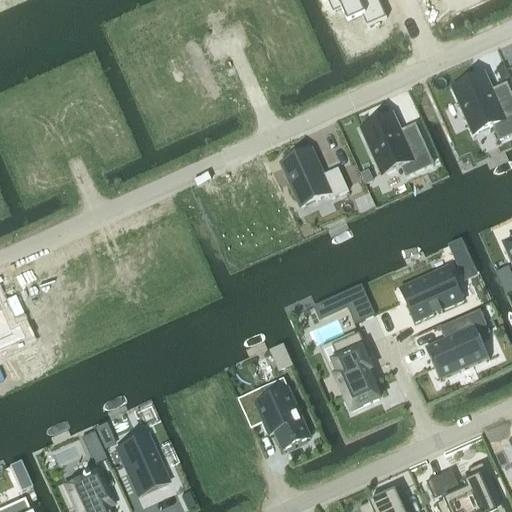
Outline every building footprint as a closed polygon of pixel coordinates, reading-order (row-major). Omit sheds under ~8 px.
[(325,0),(333,16),(342,12),(348,25),(362,19),(367,29),(387,20),(384,15),(377,0),(325,0)] [(194,1),(136,26),(152,63),(190,46),(187,39),(207,30),(194,1)] [(276,7),(250,19),(253,24),(251,25),(271,70),(301,56),(298,50),(312,44),(295,6),(279,13),(276,7)] [(191,65),(159,79),(168,100),(180,95),(189,117),(235,97),(223,71),(210,77),(207,72),(196,77),(191,65)] [(484,76),(452,91),(473,138),(493,129),(500,144),(511,138),(511,99),(507,88),(492,94),(484,76)] [(101,95),(74,108),(95,155),(122,143),(101,95)] [(9,147),(2,150),(16,182),(23,179),(29,192),(53,181),(44,160),(46,159),(40,147),(58,139),(40,99),(39,100),(45,113),(6,130),(12,143),(8,145),(9,147)] [(392,116),(360,130),(381,177),(401,169),(405,178),(432,166),(414,127),(400,133),(392,116)] [(312,153),(281,167),(301,210),(329,198),(331,202),(349,194),(338,172),(323,179),(312,153)] [(212,197),(206,199),(224,240),(242,231),(245,238),(270,227),(277,241),(276,242),(280,251),(295,244),(295,246),(300,244),(275,189),(267,192),(268,194),(257,199),(250,183),(234,190),(232,186),(227,188),(227,189),(226,189),(226,190),(225,190),(225,191),(225,192),(225,193),(213,198),(212,197)] [(171,215),(140,229),(158,268),(187,255),(177,233),(179,232),(171,215)] [(461,242),(448,248),(461,277),(474,272),(461,242)] [(105,247),(76,260),(95,303),(111,296),(114,303),(136,294),(122,263),(114,267),(105,247)] [(448,271),(400,292),(415,325),(433,317),(442,313),(463,304),(448,271)] [(24,301),(22,302),(36,332),(82,312),(64,273),(63,274),(64,276),(54,281),(52,278),(51,278),(51,279),(43,283),(40,278),(25,285),(32,300),(25,303),(24,301)] [(362,288),(313,310),(313,311),(314,311),(319,324),(347,311),(354,326),(354,327),(375,318),(362,288)] [(0,313),(0,352),(24,342),(18,329),(9,333),(0,313)] [(426,349),(425,350),(440,384),(441,384),(440,383),(488,361),(488,363),(489,362),(489,361),(480,341),(490,337),(491,337),(480,313),(439,331),(444,343),(426,351),(426,349)] [(359,336),(332,348),(338,362),(334,364),(340,377),(336,379),(345,400),(351,414),(379,401),(366,373),(369,372),(370,372),(366,363),(369,362),(371,362),(359,336)] [(261,392),(238,402),(251,432),(264,426),(269,438),(275,436),(283,453),(310,441),(288,393),(284,383),(261,392)] [(146,437),(115,451),(137,500),(168,486),(146,437)] [(321,444),(314,447),(317,455),(325,451),(321,444)] [(100,449),(88,455),(94,467),(105,462),(100,449)] [(467,493),(436,506),(438,511),(504,511),(503,508),(502,508),(483,466),(468,472),(470,477),(473,482),(464,486),(467,493)] [(82,480),(64,488),(74,511),(104,511),(113,507),(97,473),(87,477),(86,475),(81,477),(82,480)] [(434,481),(426,484),(434,503),(442,499),(434,481)] [(403,511),(395,494),(358,510),(358,511),(403,511)] [(188,495),(180,498),(186,511),(194,509),(188,495)] [(27,511),(23,502),(0,511),(27,511)]
